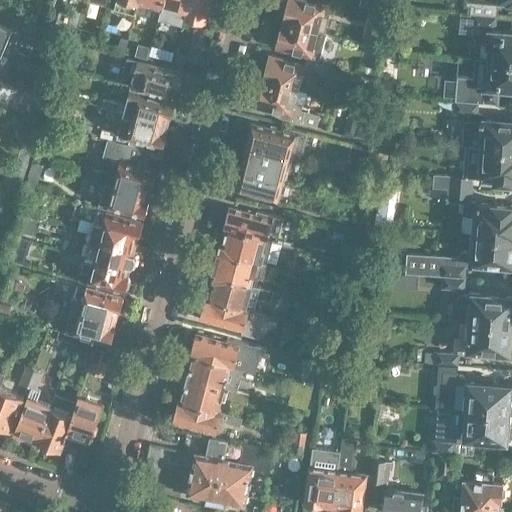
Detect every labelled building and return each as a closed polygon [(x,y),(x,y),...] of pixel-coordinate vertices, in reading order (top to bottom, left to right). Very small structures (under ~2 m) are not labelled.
[(15,5),(0,0),(0,12),(10,17),(15,5)] [(114,0),(113,5),(133,11),(136,0),(114,0)] [(136,0),(133,11),(135,12),(136,9),(149,13),(151,6),(158,8),(160,0),(136,0)] [(160,0),(158,8),(161,9),(158,19),(167,21),(170,7),(182,11),(185,0),(160,0)] [(185,0),(182,11),(181,15),(202,21),(208,0),(185,0)] [(304,0),(287,0),(281,22),(316,31),(323,5),(304,0)] [(391,0),(359,0),(358,8),(371,11),(370,13),(388,17),(391,0)] [(467,12),(495,14),(495,0),(506,0),(507,1),(511,1),(511,0),(464,0),(464,3),(468,3),(467,12)] [(0,50),(13,57),(17,46),(4,41),(13,18),(10,17),(0,12),(0,50)] [(461,12),(459,31),(471,32),(479,42),(491,43),(490,58),(511,59),(511,27),(511,29),(502,29),(502,30),(495,30),(497,14),(495,14),(467,12),(466,12),(461,12)] [(388,17),(370,13),(363,42),(381,46),(388,17)] [(167,21),(158,19),(155,30),(163,33),(167,21)] [(326,33),(316,31),(281,22),(275,46),(309,55),(319,58),(326,33)] [(269,54),(262,79),(296,89),(302,67),(329,74),(332,66),(304,58),(303,63),(269,54)] [(511,59),(490,58),(474,56),(473,76),(453,75),(451,98),(475,100),(496,102),(497,88),(506,88),(506,91),(509,92),(509,90),(511,90),(511,59)] [(130,59),(124,83),(174,96),(180,72),(130,59)] [(369,76),(361,74),(358,83),(368,85),(369,76)] [(296,89),(262,79),(255,104),(289,113),(288,118),(317,126),(320,114),(301,109),(302,105),(292,102),(296,89)] [(386,80),(374,79),(373,91),(385,93),(386,80)] [(102,106),(107,108),(166,123),(172,100),(128,88),(124,102),(104,97),(102,106)] [(35,95),(28,120),(38,124),(45,98),(35,95)] [(451,98),(437,97),(437,102),(453,111),(469,112),(468,126),(478,126),(476,144),(511,147),(511,114),(493,113),(493,118),(483,118),(483,113),(474,112),(475,100),(451,98)] [(166,123),(107,108),(106,115),(119,119),(115,136),(160,148),(166,123)] [(28,120),(21,145),(30,149),(38,124),(28,120)] [(251,122),(246,142),(288,154),(294,133),(251,122)] [(100,137),(104,138),(107,138),(112,140),(112,139),(114,132),(102,128),(100,137)] [(103,180),(102,180),(148,192),(154,169),(147,167),(152,150),(112,139),(112,140),(107,138),(103,156),(109,157),(105,170),(100,168),(99,171),(88,168),(86,176),(103,180)] [(246,142),(239,166),(282,177),(284,168),(287,168),(291,154),(288,154),(246,142)] [(439,174),(438,185),(438,186),(470,189),(471,176),(494,178),(494,179),(511,180),(511,147),(476,144),(475,166),(464,165),(464,176),(439,174)] [(21,145),(14,171),(23,175),(30,149),(21,145)] [(329,163),(323,187),(338,191),(344,167),(329,163)] [(282,177),(239,166),(234,186),(276,198),(282,177)] [(14,171),(9,169),(3,185),(19,192),(23,175),(14,171)] [(148,192),(102,180),(96,204),(141,216),(148,192)] [(434,185),(433,198),(462,200),(461,211),(471,212),(470,232),(511,235),(511,207),(510,207),(510,203),(491,201),(491,203),(469,201),(470,189),(438,186),(438,185),(434,185)] [(223,228),(226,229),(267,239),(269,231),(277,233),(282,216),(256,209),(255,212),(229,205),(223,228)] [(16,211),(4,207),(0,218),(0,224),(10,228),(16,211)] [(78,228),(86,230),(89,231),(89,232),(133,244),(134,244),(140,221),(95,209),(92,220),(81,217),(78,228)] [(9,232),(0,228),(0,249),(2,250),(9,232)] [(226,229),(221,250),(264,262),(270,240),(267,239),(226,229)] [(89,232),(83,255),(127,267),(127,266),(128,267),(131,264),(133,258),(131,254),(133,244),(89,232)] [(405,272),(427,274),(440,274),(462,276),(463,263),(472,264),(472,260),(482,260),(482,265),(502,266),(502,262),(511,262),(511,235),(470,232),(468,250),(458,249),(457,255),(406,251),(405,272)] [(211,273),(214,274),(255,285),(258,275),(261,276),(265,262),(264,262),(221,250),(217,250),(211,273)] [(127,267),(83,255),(76,279),(121,291),(127,267)] [(255,285),(214,274),(208,296),(252,309),(256,295),(271,300),(272,297),(283,301),(286,293),(282,292),(270,289),(255,285)] [(440,274),(427,274),(426,285),(441,287),(464,289),(465,276),(462,276),(440,274)] [(284,284),(272,281),(270,289),(282,292),(284,284)] [(58,293),(56,303),(69,307),(115,319),(121,296),(76,283),(72,297),(58,293)] [(470,305),(469,320),(511,323),(511,312),(511,296),(502,295),(502,293),(468,290),(468,293),(457,292),(456,304),(470,305)] [(252,309),(208,296),(205,296),(199,316),(242,327),(241,331),(257,336),(264,312),(252,309)] [(115,319),(69,307),(62,331),(108,344),(115,319)] [(511,323),(469,320),(467,336),(453,335),(452,347),(463,348),(463,350),(497,353),(497,351),(509,352),(511,323)] [(195,332),(189,353),(193,354),(229,364),(233,365),(233,364),(257,370),(259,360),(236,354),(239,344),(195,332)] [(70,352),(81,355),(84,345),(73,342),(70,352)] [(95,346),(88,369),(103,374),(111,351),(95,346)] [(425,351),(424,361),(437,362),(457,363),(458,363),(459,352),(436,351),(425,351)] [(185,368),(183,375),(227,386),(230,378),(226,377),(229,364),(193,354),(189,369),(185,368)] [(437,362),(437,363),(436,371),(456,373),(457,363),(437,362)] [(25,365),(19,382),(26,385),(32,367),(25,365)] [(29,386),(24,401),(13,430),(35,439),(48,404),(38,400),(41,390),(37,389),(44,372),(32,367),(26,385),(29,386)] [(184,385),(180,400),(217,410),(220,398),(224,399),(225,395),(247,401),(249,392),(227,387),(227,386),(183,375),(181,384),(184,385)] [(455,394),(463,395),(467,395),(466,409),(507,412),(509,384),(491,382),(491,379),(481,378),(481,382),(464,380),(456,380),(455,394)] [(0,386),(0,424),(9,428),(22,395),(0,386)] [(70,412),(65,429),(87,437),(100,403),(86,398),(88,391),(81,388),(78,395),(77,394),(70,412)] [(48,404),(35,439),(58,447),(65,429),(70,412),(60,409),(64,398),(54,394),(50,405),(48,404)] [(177,399),(177,401),(172,420),(215,431),(218,421),(222,422),(223,419),(226,420),(226,422),(240,425),(243,416),(221,410),(217,410),(180,400),(177,399)] [(432,450),(437,450),(439,451),(451,451),(452,440),(464,441),(464,436),(476,437),(476,440),(486,441),(486,438),(505,439),(507,412),(466,409),(465,423),(449,420),(448,424),(442,424),(441,429),(440,437),(433,437),(432,450)] [(295,430),(292,452),(304,454),(307,431),(295,430)] [(340,444),(332,506),(359,510),(364,474),(353,473),(358,438),(343,435),(341,444),(340,444)] [(227,441),(211,437),(207,457),(197,454),(189,493),(196,494),(196,497),(215,501),(223,460),(227,441)] [(223,460),(215,501),(235,505),(235,503),(243,504),(251,466),(270,470),(274,448),(244,442),(239,464),(223,460)] [(304,503),(305,503),(332,506),(340,444),(333,443),(329,469),(309,467),(304,503)] [(439,451),(437,476),(449,477),(451,451),(439,451)] [(372,458),(370,480),(380,481),(383,459),(372,458)] [(453,495),(452,511),(455,511),(497,511),(499,498),(500,498),(502,481),(491,481),(492,471),(474,470),(473,479),(462,478),(461,495),(453,495)] [(422,511),(425,489),(386,484),(382,511),(396,511),(422,511)]
